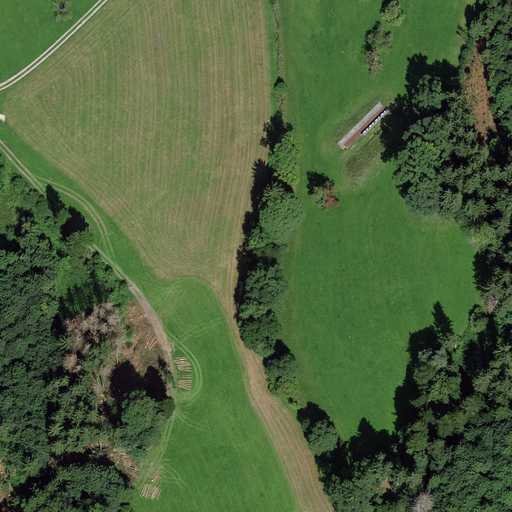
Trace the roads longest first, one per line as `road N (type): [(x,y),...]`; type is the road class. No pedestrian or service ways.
road 1 (track): [(511,336),(430,458),(430,511)]
road 2 (track): [(501,352),(493,300),(511,211)]
road 3 (track): [(104,0),(0,90)]
